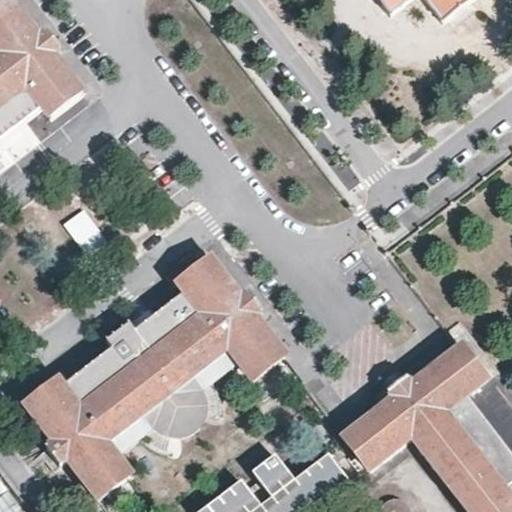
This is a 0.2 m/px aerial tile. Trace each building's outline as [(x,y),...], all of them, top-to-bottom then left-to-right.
[(0,153),(1,152),(0,150),(0,135),(39,106),(49,116),(79,92),(51,56),(60,49),(47,33),(38,39),(9,0),(0,6),(0,153)] [(385,0),(396,14),(413,0),(429,0),(446,22),(474,0),(385,0)] [(0,167),(8,161),(1,152),(0,153),(0,167)] [(182,291),(214,266),(206,255),(170,282),(179,293),(182,291)] [(142,340),(133,328),(109,346),(119,358),(73,395),(62,382),(30,407),(57,442),(49,448),(61,464),(69,457),(102,499),(129,478),(134,474),(117,452),(157,422),(161,427),(165,429),(173,432),(182,432),(192,428),(194,426),(200,418),(201,415),(202,406),(201,399),(196,391),(236,361),(252,383),(285,357),(255,318),(262,313),(248,295),(241,301),(214,266),(182,291),(191,303),(142,340)] [(109,346),(133,328),(127,319),(104,338),(109,346)] [(484,377),(459,346),(413,382),(404,371),(384,387),(392,397),(346,432),(370,464),(410,433),(468,511),(511,511),(511,454),(464,392),(484,377)] [(248,477),(205,511),(307,511),(352,476),(332,452),(305,474),(283,447),(259,466),(280,492),(267,501),(248,477)] [(117,511),(142,493),(129,478),(102,499),(110,511),(117,511)] [(27,511),(11,490),(0,498),(0,511),(27,511)] [(405,511),(404,508),(401,504),(396,501),(390,500),(385,502),(380,507),(378,511),(405,511)]
